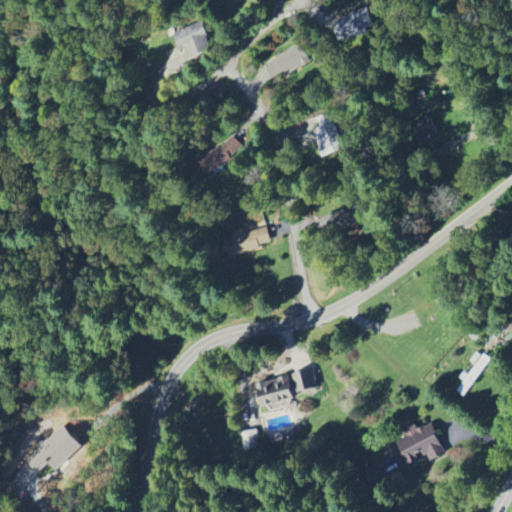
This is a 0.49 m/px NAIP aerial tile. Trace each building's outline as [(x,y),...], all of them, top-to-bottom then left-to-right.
[(340,42),(375,26),(366,8),(331,23),(340,42)] [(173,35),(181,53),(186,51),(190,60),(214,50),(202,22),(173,35)] [(345,148),(332,121),(312,131),(324,158),(345,148)] [(272,245),(265,221),(224,234),(231,257),(272,245)] [(463,381),(464,382),(458,392),(465,397),(492,360),(483,354),(463,381)] [(431,463),(447,455),(433,426),(398,444),(409,467),(428,458),(431,463)] [(83,446),(64,427),(26,465),(46,484),(83,446)] [(261,450),(258,431),(243,433),(246,453),(261,450)]
